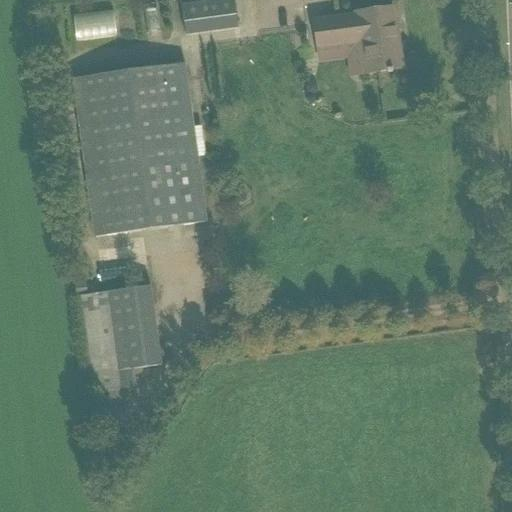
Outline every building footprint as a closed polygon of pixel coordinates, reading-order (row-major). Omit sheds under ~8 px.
[(233,0),(229,0),(185,6),(189,30),(236,23),(233,0)] [(355,16),(313,22),(317,49),(352,45),(352,39),(362,38),(366,75),(403,70),(399,41),(397,42),(392,8),(354,13),(355,16)] [(184,64),(164,67),(73,79),(95,239),(206,223),(197,158),(192,159),(182,82),(187,81),(184,64)] [(232,68),(216,71),(221,102),(268,95),(266,81),(235,86),(232,68)] [(308,83),(306,87),(306,91),(310,94),(315,93),(318,89),(317,85),(313,82),(308,83)] [(150,288),(76,298),(87,376),(161,366),(150,288)] [(124,390),(94,394),(99,430),(129,426),(124,390)]
